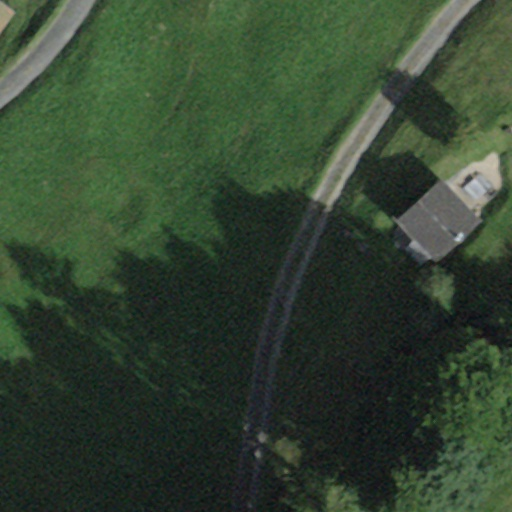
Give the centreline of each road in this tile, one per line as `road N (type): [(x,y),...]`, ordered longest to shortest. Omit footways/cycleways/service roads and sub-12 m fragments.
road 1 (track): [(237,511),(286,281),(381,102),(467,0)]
road 2 (track): [(84,0),(44,56),(0,94)]
